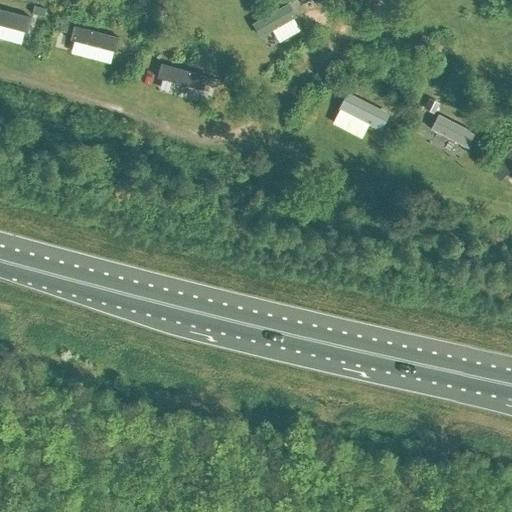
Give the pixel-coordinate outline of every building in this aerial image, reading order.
[(233,30),(251,13),(240,1),(222,18),(233,30)] [(31,4),(29,11),(41,14),(43,7),(31,4)] [(58,16),(55,29),(63,30),(66,18),(58,16)] [(209,76),(206,86),(214,88),(217,78),(209,76)] [(427,97),(422,108),(433,113),(438,102),(427,97)] [(393,122),(364,149),(374,159),(402,133),(393,122)]
